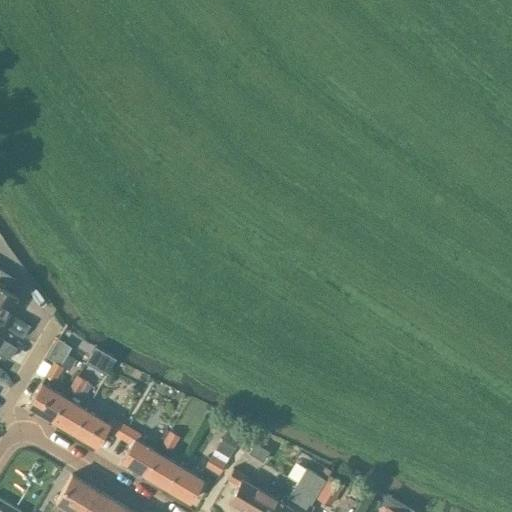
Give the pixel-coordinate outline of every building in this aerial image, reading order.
[(29,326),(8,313),(17,297),(5,289),(12,278),(0,270),(0,316),(3,318),(0,324),(1,324),(22,337),(29,326)] [(16,348),(0,338),(0,325),(1,324),(0,324),(3,318),(0,316),(0,354),(9,360),(16,348)] [(54,380),(63,366),(53,361),(45,375),(54,380)] [(76,375),(68,389),(78,394),(85,381),(76,375)] [(28,405),(48,417),(62,395),(41,383),(28,405)] [(132,398),(137,395),(137,389),(132,386),(127,389),(127,395),(132,398)] [(83,407),(62,395),(48,417),(69,430),(83,407)] [(83,407),(69,430),(96,446),(106,430),(115,435),(122,423),(109,415),(106,421),(83,407)] [(120,460),(143,474),(157,452),(138,440),(141,435),(127,426),(120,438),(130,444),(120,460)] [(214,449),(228,457),(240,436),(226,428),(214,449)] [(160,444),(171,450),(179,436),(168,430),(160,444)] [(248,453),(263,462),(269,451),(254,442),(248,453)] [(166,487),(179,465),(157,452),(143,474),(166,487)] [(226,462),(212,454),(205,466),(219,474),(226,462)] [(179,465),(166,487),(189,501),(202,479),(179,465)] [(233,468),(226,479),(237,485),(228,501),(245,511),(255,511),(267,493),(245,481),(248,477),(233,468)] [(267,493),(255,511),(301,511),(303,509),(307,503),(309,505),(324,480),(318,476),(305,468),(284,504),(267,493)] [(78,511),(93,487),(71,474),(54,502),(66,509),(64,511),(78,511)] [(329,506),(343,483),(328,475),(315,497),(329,506)] [(78,511),(107,511),(115,500),(93,487),(78,511)] [(0,511),(20,511),(21,511),(0,498),(0,511)] [(135,511),(115,500),(107,511),(135,511)]
